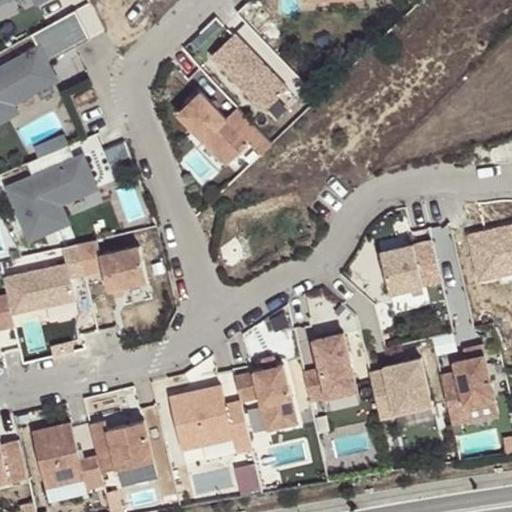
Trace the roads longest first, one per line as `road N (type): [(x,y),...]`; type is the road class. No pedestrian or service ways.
road 1 (residential): [(216,0),(145,65),(136,84),(207,318)]
road 2 (residential): [(511,181),(409,179),(374,194),(324,267),(207,318)]
road 3 (residential): [(207,318),(193,346),(171,358),(0,396)]
